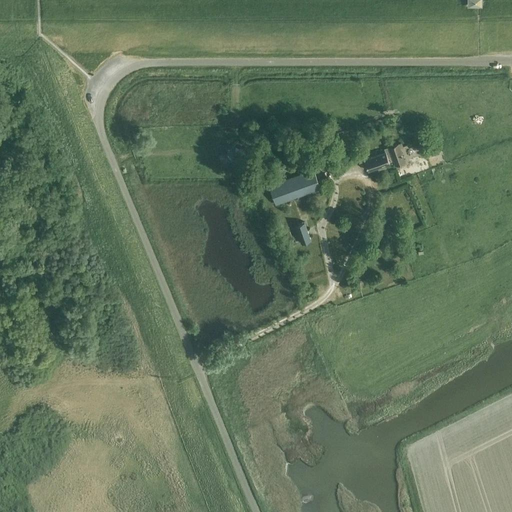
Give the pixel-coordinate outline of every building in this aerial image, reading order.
[(405,162),(401,148),(403,147),(401,143),(384,149),(385,152),(364,160),(368,171),(390,163),(389,162),(393,161),(395,166),(405,162)] [(414,152),(420,149),(417,144),(411,146),(414,152)] [(236,147),(235,161),(243,161),(243,148),(236,147)] [(357,148),(332,157),(335,168),(361,159),(357,148)] [(269,185),(275,204),(321,188),(314,169),(269,185)] [(301,243),(311,240),(304,222),(295,225),(301,243)]
